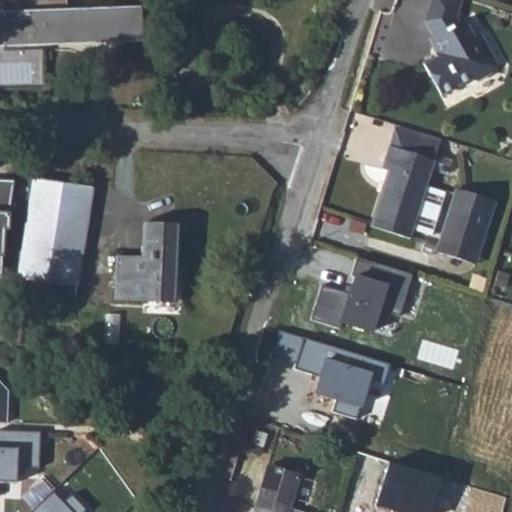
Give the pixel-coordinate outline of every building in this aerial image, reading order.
[(0,0),(0,46),(132,42),(131,12),(65,14),(65,0),(0,0)] [(466,13),(470,0),(440,0),(439,4),(466,13)] [(465,16),(466,13),(439,4),(434,21),(447,54),(431,62),(444,92),(474,79),(481,82),(496,76),(499,68),(492,52),(495,50),(489,36),(482,39),(475,21),(470,21),(465,16)] [(446,137),(403,123),(396,144),(440,158),(446,137)] [(440,158),(396,144),(389,166),(396,168),(379,221),(415,233),(440,158)] [(10,205),(14,181),(0,179),(0,271),(2,272),(5,223),(9,224),(10,205)] [(81,185),(19,179),(11,278),(73,284),(81,185)] [(441,248),(478,260),(498,200),(461,188),(441,248)] [(177,220),(142,219),(141,255),(117,254),(116,295),(182,297),(183,267),(175,266),(177,220)] [(400,316),(412,275),(357,258),(352,277),(355,277),(352,287),(350,294),(345,292),(322,286),(311,320),(340,329),(342,322),(373,332),(379,310),(400,316)] [(10,294),(22,295),(71,300),(73,284),(11,278),(10,294)] [(6,338),(19,339),(22,295),(10,294),(6,338)] [(295,365),(303,338),(279,331),(270,357),(295,365)] [(384,385),(389,365),(303,338),(295,365),(293,370),(312,375),(313,371),(322,373),(316,390),(337,396),(331,413),(356,420),(368,380),(384,385)] [(0,420),(7,421),(10,390),(0,380),(0,420)] [(0,478),(19,480),(18,466),(40,466),(41,431),(0,429),(0,478)] [(374,507),(388,511),(430,511),(441,478),(388,461),(374,507)] [(267,462),(252,511),(289,511),(301,472),(267,462)] [(83,511),(87,509),(73,492),(65,500),(55,490),(31,511),(83,511)]
